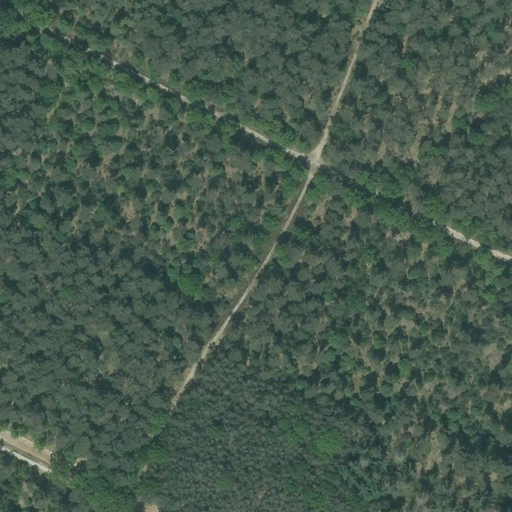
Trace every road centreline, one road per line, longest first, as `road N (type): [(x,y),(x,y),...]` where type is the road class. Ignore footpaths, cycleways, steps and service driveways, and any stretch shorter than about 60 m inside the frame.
road 1 (track): [(0,10),(511,266)]
road 2 (track): [(158,511),(0,434)]
